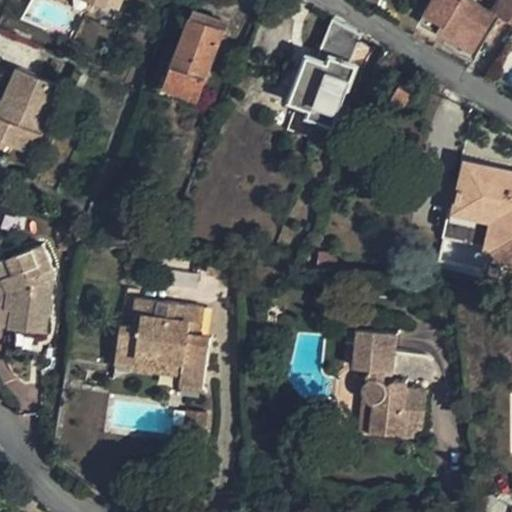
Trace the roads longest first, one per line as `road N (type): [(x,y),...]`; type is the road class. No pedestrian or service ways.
road 1 (residential): [(339,0),(511,107)]
road 2 (residential): [(0,413),(51,491),(81,511)]
